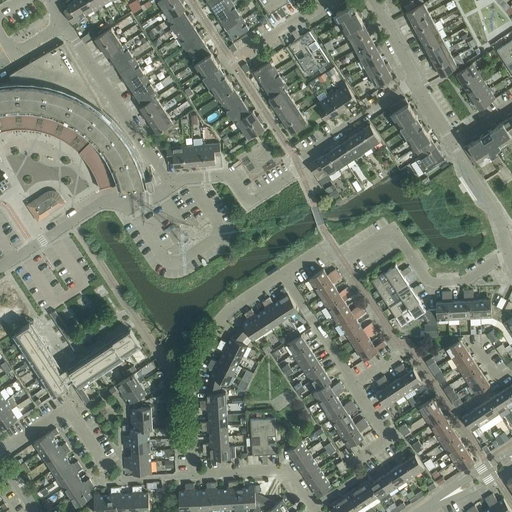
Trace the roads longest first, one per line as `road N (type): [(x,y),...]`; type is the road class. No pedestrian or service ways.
road 1 (residential): [(172,185),(230,175),(248,202),(413,82)]
road 2 (unclassified): [(193,475),(193,368),(230,307),(282,273)]
road 3 (unclassified): [(345,262),(397,229),(430,281),(462,280),(510,253)]
road 4 (unclassified): [(0,269),(105,199),(150,198),(172,185)]
road 5 (residential): [(172,185),(65,24)]
road 6 (unclassified): [(120,480),(72,408),(0,454)]
road 7 (unclassified): [(319,511),(293,469),(193,475)]
road 8 (residential): [(354,385),(282,273)]
